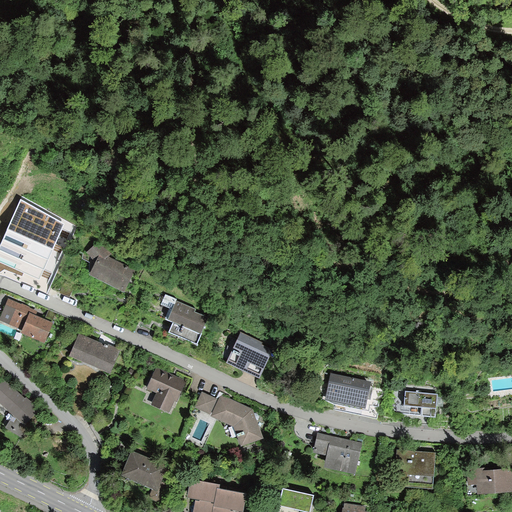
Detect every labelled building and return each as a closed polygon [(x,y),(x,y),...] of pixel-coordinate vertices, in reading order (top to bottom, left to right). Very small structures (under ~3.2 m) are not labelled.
[(0,262),(39,280),(64,225),(20,199),(0,244),(0,262)] [(87,253),(95,262),(89,274),(122,291),(133,271),(107,258),(111,254),(100,242),(87,253)] [(63,285),(60,292),(70,296),(73,289),(63,285)] [(0,320),(22,330),(21,332),(45,342),(53,323),(36,316),(38,311),(9,300),(0,320)] [(165,319),(170,321),(166,331),(193,341),(202,316),(191,312),(193,307),(172,300),(165,319)] [(71,356),(110,372),(119,350),(108,345),(107,347),(80,336),(71,356)] [(267,352),(233,337),(222,361),(256,376),(267,352)] [(165,411),(171,397),(174,399),(182,381),(153,368),(146,386),(155,390),(149,404),(165,411)] [(327,400),(365,408),(370,384),(332,376),(327,400)] [(34,410),(0,379),(0,406),(21,424),(34,410)] [(213,397),(198,391),(191,406),(207,412),(213,397)] [(209,415),(233,425),(242,447),(260,441),(248,409),(246,405),(219,393),(209,415)] [(407,394),(405,415),(435,417),(436,396),(407,394)] [(357,443),(330,437),(323,469),(351,475),(357,443)] [(432,453),(393,449),(390,482),(429,485),(432,453)] [(129,452),(120,473),(155,488),(164,466),(129,452)] [(466,470),(467,493),(509,492),(508,468),(466,470)] [(191,511),(233,511),(234,506),(239,507),(242,488),(188,479),(185,498),(194,499),(191,511)] [(311,493),(283,488),(280,505),(308,510),(311,493)]
